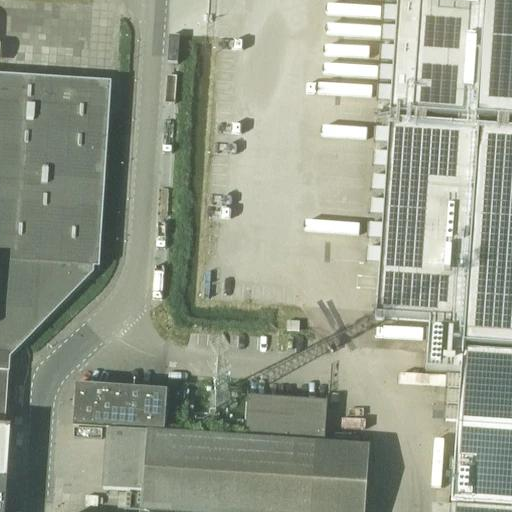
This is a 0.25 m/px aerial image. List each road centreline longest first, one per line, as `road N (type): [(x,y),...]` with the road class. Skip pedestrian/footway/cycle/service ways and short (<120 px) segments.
road 1 (tertiary): [(104,322),(135,287),(154,0)]
road 2 (residential): [(326,371),(169,361),(124,346),(104,322)]
road 3 (tertiary): [(104,322),(43,384),(33,511)]
